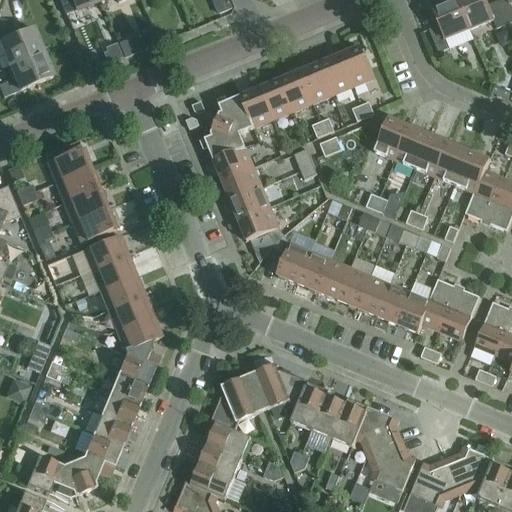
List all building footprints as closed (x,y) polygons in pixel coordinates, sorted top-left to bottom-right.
[(100,2),(98,0),(58,0),(65,17),(100,2)] [(469,32),(456,0),(453,0),(432,9),(439,27),(429,32),(438,55),(449,50),(446,42),(469,32)] [(507,27),(497,4),(487,8),(484,0),(456,0),(469,32),(493,23),(497,31),(507,27)] [(511,5),(511,0),(505,0),(497,4),(507,27),(511,24),(511,10),(510,7),(511,5)] [(0,46),(9,69),(42,55),(32,31),(16,38),(11,26),(0,21),(0,46)] [(120,47),(125,60),(134,56),(157,46),(151,33),(129,43),(120,47)] [(107,66),(122,60),(116,46),(105,50),(106,54),(103,55),(107,66)] [(340,58),(353,90),(374,81),(360,49),(340,58)] [(52,79),(42,55),(9,69),(14,81),(0,87),(0,91),(3,100),(52,79)] [(96,58),(85,63),(89,74),(100,70),(96,58)] [(320,66),(333,98),(353,90),(340,58),(320,66)] [(300,74),(313,106),(333,98),(320,66),(300,74)] [(280,83),(293,115),(313,106),(300,74),(280,83)] [(260,91),(273,123),(293,115),(280,83),(260,91)] [(240,99),(253,131),(273,123),(260,91),(240,99)] [(253,131),(240,99),(219,108),(222,115),(219,116),(211,137),(212,139),(205,142),(213,163),(245,150),(240,137),(253,131)] [(201,104),(192,108),(194,115),(199,116),(205,114),(201,104)] [(369,105),(360,108),(366,121),(374,118),(369,105)] [(360,108),(352,112),(357,125),(366,121),(360,108)] [(192,120),(185,123),(189,132),(199,128),(197,122),(192,120)] [(395,163),(409,129),(388,120),(374,155),(395,163)] [(329,121),(320,125),(326,138),(334,134),(329,121)] [(326,138),(320,125),(312,128),(317,141),(326,138)] [(395,163),(415,171),(429,137),(409,129),(395,163)] [(435,180),(449,146),(429,137),(415,171),(435,180)] [(338,139),(323,145),(328,158),(343,152),(338,139)] [(435,180),(455,188),(469,154),(449,146),(435,180)] [(46,166),(54,186),(92,171),(83,150),(46,166)] [(253,170),(245,150),(213,163),(221,183),(253,170)] [(297,166),(310,160),(307,152),(294,157),(297,166)] [(469,154),(455,188),(474,196),(475,196),(484,173),(485,174),(490,163),(469,154)] [(297,166),(301,174),(314,168),(310,160),(297,166)] [(314,168),(301,174),(304,182),(317,177),(314,168)] [(262,190),(253,170),(221,183),(230,203),(262,190)] [(54,186),(63,206),(100,191),(92,171),(54,186)] [(504,181),(485,174),(484,173),(475,196),(474,196),(465,217),(486,225),(504,181)] [(511,184),(504,181),(486,225),(507,234),(511,221),(511,184)] [(34,195),(31,187),(16,194),(19,201),(34,195)] [(0,227),(2,224),(6,225),(20,219),(7,189),(0,191),(0,227)] [(238,223),(270,210),(262,190),(230,203),(238,223)] [(63,206),(71,226),(108,211),(100,191),(63,206)] [(37,202),(34,195),(19,201),(22,209),(37,202)] [(374,213),(379,200),(371,197),(366,210),(374,213)] [(39,203),(46,221),(56,217),(49,199),(39,203)] [(382,217),(388,204),(379,200),(374,213),(382,217)] [(352,210),(343,207),(338,220),(346,223),(352,210)] [(279,231),(270,210),(238,223),(247,244),(253,241),(258,254),(276,246),(285,240),(279,231)] [(117,232),(108,211),(71,226),(80,247),(117,232)] [(419,216),(411,213),(406,226),(414,229),(419,216)] [(366,232),(371,218),(363,215),(358,228),(366,232)] [(428,220),(419,216),(414,229),(422,233),(428,220)] [(375,235),(380,222),(371,218),(366,232),(375,235)] [(51,234),(48,227),(34,233),(37,240),(51,234)] [(444,242),(453,246),(458,233),(450,229),(444,242)] [(411,235),(403,232),(398,245),(406,248),(411,235)] [(54,241),(51,234),(37,240),(40,247),(54,241)] [(415,252),(420,239),(411,235),(406,248),(415,252)] [(82,253),(91,274),(128,259),(119,238),(82,253)] [(276,278),(297,286),(310,254),(290,245),(285,240),(276,246),(285,258),(276,278)] [(437,261),(445,264),(451,251),(442,248),(437,261)] [(310,254),(297,286),(317,294),(330,262),(310,254)] [(91,274),(99,294),(136,279),(128,259),(91,274)] [(330,262),(317,294),(337,303),(350,271),(330,262)] [(350,271),(337,303),(357,311),(370,279),(350,271)] [(52,277),(53,290),(73,289),(72,277),(52,277)] [(99,294),(107,314),(144,299),(136,279),(99,294)] [(370,279),(357,311),(377,319),(390,287),(370,279)] [(421,327),(422,328),(441,335),(459,291),(438,282),(429,303),(430,304),(421,327)] [(397,328),(410,295),(390,287),(377,319),(397,328)] [(459,291),(441,335),(461,344),(480,300),(459,291)] [(410,295),(397,328),(418,336),(422,328),(421,327),(430,304),(429,303),(410,295)] [(107,314),(115,334),(153,319),(144,299),(107,314)] [(495,358),(511,317),(511,313),(493,305),(474,349),(495,358)] [(22,322),(28,335),(39,329),(33,317),(22,322)] [(511,317),(495,358),(511,364),(511,317)] [(115,334),(125,358),(155,370),(160,360),(149,355),(154,343),(161,340),(153,319),(115,334)] [(65,331),(63,337),(79,344),(81,338),(65,331)] [(17,359),(28,364),(39,343),(28,338),(17,359)] [(429,364),(433,353),(425,349),(421,360),(429,364)] [(437,367),(442,357),(433,353),(429,364),(437,367)] [(125,358),(117,377),(147,390),(155,370),(125,358)] [(53,364),(50,373),(64,379),(68,369),(53,364)] [(248,379),(263,415),(288,404),(297,408),(298,409),(306,390),(307,390),(309,385),(280,373),(278,374),(275,367),(248,379)] [(479,372),(475,383),(483,386),(488,376),(479,372)] [(50,373),(47,379),(61,384),(64,379),(50,373)] [(483,386),(492,390),(496,379),(488,376),(483,386)] [(139,410),(147,390),(117,377),(109,397),(139,410)] [(235,434),(239,425),(263,415),(248,379),(221,389),(224,396),(222,397),(210,426),(215,428),(216,427),(235,435),(235,434)] [(12,381),(6,398),(25,406),(32,388),(12,381)] [(311,433),(326,398),(307,390),(306,390),(298,409),(297,408),(290,424),(311,433)] [(109,397),(100,417),(131,430),(139,410),(109,397)] [(326,398),(311,433),(331,441),(346,406),(326,398)] [(36,404),(33,412),(47,419),(51,410),(36,404)] [(352,450),(356,442),(355,442),(366,415),(365,414),(346,406),(331,441),(352,450)] [(367,459),(402,444),(396,429),(399,422),(367,409),(365,414),(366,415),(355,442),(356,442),(361,444),(367,459)] [(33,412),(30,419),(45,425),(47,419),(33,412)] [(122,450),(131,430),(100,417),(92,437),(122,450)] [(207,447),(242,462),(251,441),(235,434),(235,435),(216,427),(215,428),(207,447)] [(92,437),(84,457),(114,470),(122,450),(92,437)] [(409,460),(402,444),(367,459),(374,474),(371,481),(402,494),(415,463),(409,460)] [(199,467),(234,482),(242,462),(207,447),(199,467)] [(474,491),(480,493),(481,494),(492,467),(493,467),(495,462),(463,449),(461,456),(445,462),(459,497),(474,491)] [(294,475),(302,457),(294,454),(290,465),(294,475)] [(63,491),(58,502),(67,506),(69,502),(96,490),(94,486),(99,475),(110,480),(114,470),(84,457),(82,461),(62,469),(59,468),(51,486),(63,491)] [(305,471),(309,460),(302,457),(294,475),(305,471)] [(26,489),(58,502),(63,491),(51,486),(59,468),(38,459),(26,489)] [(444,504),(459,497),(445,462),(430,469),(423,466),(410,497),(442,510),(444,504)] [(280,469),(269,464),(266,472),(285,479),(280,469)] [(217,499),(224,502),(225,503),(234,482),(199,467),(191,486),(191,487),(218,498),(217,499)] [(476,501),(497,510),(511,475),(511,474),(493,467),(492,467),(481,494),(480,493),(476,501)] [(285,479),(266,472),(263,479),(274,484),(285,479)] [(511,511),(511,475),(497,510),(502,511),(511,511)] [(339,479),(331,476),(325,491),(333,494),(339,479)] [(191,487),(191,486),(186,484),(174,511),(228,511),(224,502),(217,499),(218,498),(191,487)] [(357,504),(363,489),(356,486),(349,500),(357,504)] [(371,492),(363,489),(357,504),(364,507),(371,492)] [(16,511),(54,511),(56,509),(23,495),(16,511)]
